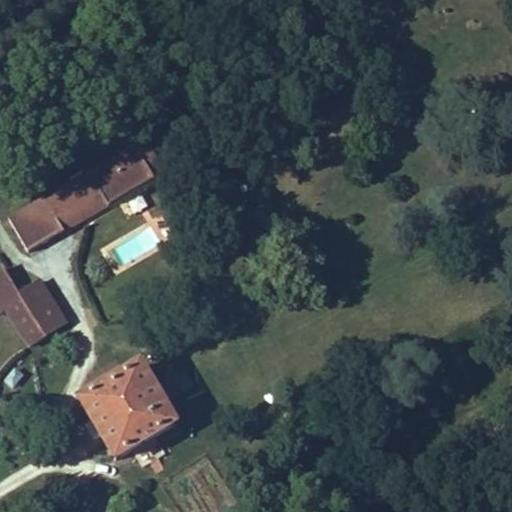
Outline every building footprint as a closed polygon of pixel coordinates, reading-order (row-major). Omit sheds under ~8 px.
[(108,207),(164,174),(145,141),(66,187),(80,213),(104,199),(108,207)] [(104,199),(80,213),(66,187),(45,199),(64,232),(85,220),(108,207),(104,199)] [(64,232),(45,199),(9,220),(28,253),(64,232)] [(19,296),(4,269),(0,271),(0,312),(5,310),(21,299),(19,296)] [(64,322),(40,283),(19,296),(21,299),(5,310),(30,349),(47,339),(45,334),(64,322)] [(47,339),(67,326),(64,322),(45,334),(47,339)] [(175,426),(140,367),(123,377),(116,365),(103,372),(107,378),(98,383),(102,389),(81,402),(94,424),(102,439),(116,461),(175,426)] [(102,439),(94,424),(86,429),(95,443),(102,439)]
